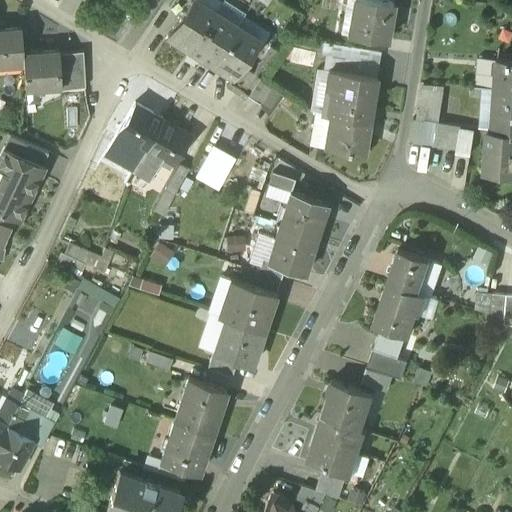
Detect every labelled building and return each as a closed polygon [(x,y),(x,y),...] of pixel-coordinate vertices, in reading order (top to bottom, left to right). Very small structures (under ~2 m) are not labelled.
[(200,0),(190,0),(182,14),(167,36),(189,50),(215,10),(200,0)] [(171,0),(168,5),(182,14),(190,0),(171,0)] [(392,0),(389,0),(358,0),(353,32),(348,31),(348,32),(386,38),(392,0)] [(237,24),(215,10),(189,50),(210,64),(237,24)] [(237,24),(210,64),(231,78),(232,79),(241,65),(259,38),(237,24)] [(20,26),(0,27),(0,61),(22,60),(22,51),(20,26)] [(58,49),(22,51),(22,60),(24,88),(41,87),(41,82),(60,81),(60,76),(59,64),(58,52),(58,49)] [(82,50),(58,52),(59,64),(83,62),(82,50)] [(359,58),(325,52),(323,67),(327,68),(334,69),(334,68),(357,71),(359,58)] [(511,57),(498,56),(495,88),(511,89),(511,57)] [(83,62),(59,64),(60,76),(84,74),(83,62)] [(241,65),(232,79),(231,78),(226,87),(236,93),(250,71),(241,65)] [(357,71),(334,68),(334,69),(327,68),(321,112),(334,114),(369,120),(370,119),(369,119),(371,109),(372,108),(371,108),(376,75),(357,71)] [(250,71),(236,93),(245,99),(247,96),(259,77),(250,71)] [(84,74),(60,76),(60,81),(61,89),(85,87),(84,74)] [(259,77),(247,96),(259,103),(271,85),(259,77)] [(495,88),(482,87),(479,127),(488,128),(488,127),(492,128),(495,88)] [(511,89),(495,88),(492,128),(511,129),(511,89)] [(442,92),(423,89),(419,104),(439,107),(442,92)] [(135,104),(119,131),(129,137),(146,146),(162,120),(135,104)] [(439,107),(419,104),(418,114),(422,115),(421,119),(425,120),(437,122),(437,121),(439,107)] [(321,112),(317,112),(311,145),(329,148),(334,114),(321,112)] [(369,120),(334,114),(329,148),(363,154),(366,134),(367,134),(367,133),(365,133),(367,122),(369,122),(369,120)] [(421,119),(413,118),(409,142),(421,144),(425,120),(421,119)] [(189,136),(162,120),(146,146),(163,157),(173,162),(189,136)] [(437,122),(425,120),(421,144),(433,146),(437,122)] [(460,126),(437,121),(437,122),(433,146),(457,149),(460,126)] [(460,126),(457,149),(469,151),(473,127),(460,126)] [(511,129),(492,128),(488,127),(488,128),(485,170),(486,170),(486,166),(504,167),(504,171),(511,171),(511,129)] [(129,137),(119,131),(116,137),(126,142),(129,137)] [(126,142),(116,137),(107,152),(116,157),(120,160),(120,161),(134,169),(146,146),(129,137),(126,142)] [(47,152),(23,141),(17,154),(41,165),(47,152)] [(163,157),(146,146),(134,169),(132,172),(149,182),(160,163),(163,157)] [(17,154),(3,148),(0,155),(0,214),(15,221),(18,222),(43,166),(17,154)] [(219,185),(233,159),(215,149),(200,176),(219,185)] [(116,157),(107,173),(125,184),(132,172),(134,169),(120,161),(120,160),(116,157)] [(173,162),(163,157),(160,163),(169,168),(173,162)] [(178,162),(163,189),(174,195),(189,169),(178,162)] [(295,179),(272,172),(268,185),(290,192),(290,191),(291,191),(295,179)] [(163,189),(152,210),(163,216),(174,195),(163,189)] [(259,192),(251,189),(244,211),(252,214),(259,192)] [(291,191),(290,191),(290,192),(279,224),(316,236),(327,203),(291,191)] [(260,210),(281,216),(285,202),(265,196),(260,210)] [(0,214),(0,251),(15,221),(0,214)] [(168,224),(166,238),(184,239),(186,226),(168,224)] [(316,236),(279,224),(267,261),(267,262),(284,268),(304,274),(316,236)] [(164,265),(172,252),(158,243),(149,256),(164,265)] [(79,275),(89,253),(68,244),(63,255),(60,254),(56,263),(79,275)] [(106,271),(114,252),(106,248),(97,267),(106,271)] [(428,259),(399,248),(398,249),(400,249),(395,263),(394,262),(393,263),(395,264),(389,282),(416,291),(422,274),(423,274),(424,273),(422,272),(427,260),(428,261),(428,259)] [(284,268),(267,262),(267,261),(263,259),(259,272),(280,280),(281,280),(284,268)] [(259,272),(248,269),(244,282),(276,293),(280,280),(259,272)] [(70,303),(92,316),(98,307),(111,314),(121,298),(84,277),(70,303)] [(132,277),(128,285),(157,295),(160,287),(132,277)] [(244,282),(230,278),(218,315),(224,318),(263,331),(276,293),(244,282)] [(389,282),(381,305),(379,305),(373,324),(381,327),(405,336),(407,336),(416,309),(421,293),(416,291),(389,282)] [(506,295),(493,294),(491,316),(504,320),(506,295)] [(263,331),(224,318),(213,351),(237,359),(252,364),(263,331)] [(405,336),(381,327),(378,336),(402,344),(405,336)] [(402,344),(378,336),(373,349),(398,358),(402,344)] [(398,358),(373,349),(367,367),(392,375),(401,378),(407,361),(398,358)] [(172,358),(149,350),(145,362),(168,370),(172,358)] [(237,359),(213,351),(207,368),(231,377),(237,359)] [(367,367),(366,367),(361,382),(387,391),(392,375),(367,367)] [(226,388),(188,376),(174,417),(212,430),(226,388)] [(369,392),(332,379),(320,415),(357,427),(369,392)] [(49,408),(51,403),(26,388),(21,395),(32,401),(16,430),(34,440),(46,418),(54,421),(58,414),(49,408)] [(21,395),(11,389),(6,398),(17,403),(21,395)] [(32,401),(21,395),(17,403),(28,409),(32,401)] [(17,403),(6,398),(0,409),(0,420),(6,424),(17,403)] [(28,409),(17,403),(6,424),(6,425),(16,430),(28,409)] [(118,425),(124,408),(112,404),(106,421),(118,425)] [(357,427),(320,415),(313,438),(353,451),(361,429),(357,427)] [(212,430),(174,417),(160,459),(187,468),(198,471),(212,430)] [(34,440),(41,444),(54,421),(46,418),(34,440)] [(16,430),(6,425),(0,436),(0,458),(19,468),(34,440),(16,430)] [(353,451),(313,438),(305,461),(322,466),(346,474),(353,451)] [(187,468),(160,459),(157,470),(183,479),(187,468)] [(346,474),(322,466),(318,477),(342,485),(346,474)] [(172,511),(180,491),(119,470),(105,511),(172,511)] [(342,485),(318,477),(314,489),(324,493),(338,497),(342,485)] [(314,489),(303,485),(297,496),(305,500),(306,499),(318,505),(324,493),(314,489)] [(305,500),(299,511),(314,511),(318,505),(306,499),(305,500)] [(261,511),(288,511),(267,501),(261,511)]
